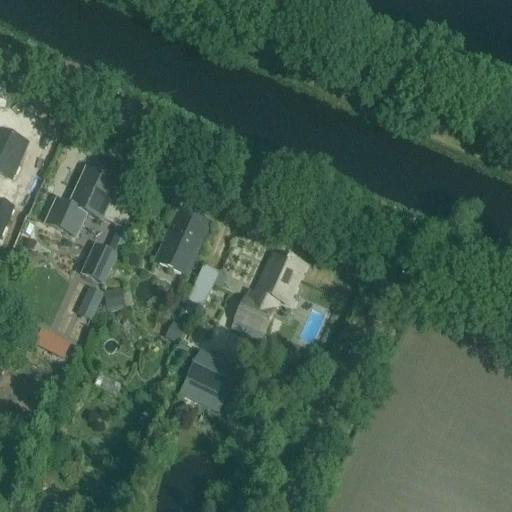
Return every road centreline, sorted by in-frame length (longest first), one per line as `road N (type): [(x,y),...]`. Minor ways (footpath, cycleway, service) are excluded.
road 1 (tertiary): [(410,240),(0,56)]
road 2 (unclassified): [(292,511),(410,240)]
